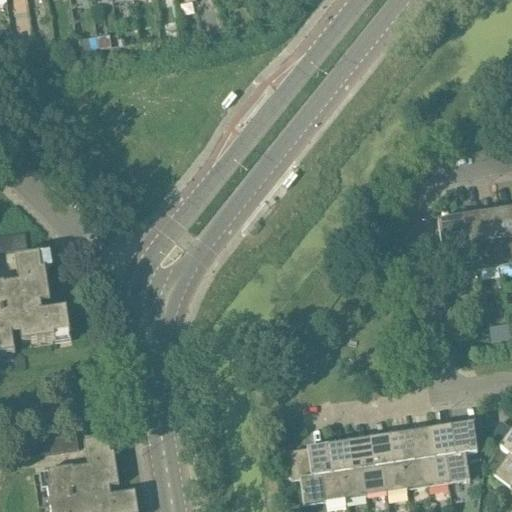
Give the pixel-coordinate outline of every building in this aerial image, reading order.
[(15,53),(17,65),(34,62),(32,51),(15,53)] [(511,212),(501,215),(505,244),(511,242),(511,212)] [(511,242),(505,244),(501,215),(480,218),(484,247),(496,246),(500,272),(511,270),(511,242)] [(480,218),(460,221),(464,251),(475,249),(480,276),(500,272),(496,246),(484,247),(480,218)] [(464,251),(460,221),(438,224),(443,255),(454,253),(458,279),(480,276),(475,249),(464,251)] [(0,269),(0,257),(29,253),(26,236),(0,240),(0,271),(0,272),(0,269)] [(0,359),(16,357),(13,339),(20,338),(22,347),(72,339),(67,311),(43,315),(42,308),(51,306),(44,257),(16,261),(20,286),(6,288),(6,286),(0,287),(0,359)] [(509,341),(507,327),(488,330),(491,344),(509,341)] [(456,459),(445,461),(449,488),(471,485),(469,475),(481,473),(478,457),(478,456),(486,455),(483,431),(474,432),(474,427),(452,431),(456,459)] [(429,491),(449,488),(445,461),(456,459),(452,431),(432,434),(436,462),(424,464),(429,491)] [(511,433),(499,451),(486,469),(495,477),(493,479),(511,492),(511,490),(511,433)] [(408,494),(429,491),(424,464),(436,462),(432,434),(411,437),(415,466),(404,468),(408,494)] [(18,446),(21,463),(79,453),(77,437),(18,446)] [(387,498),(408,494),(404,468),(415,466),(411,437),(390,440),(395,469),(383,470),(387,498)] [(112,440),(84,444),(87,469),(73,472),(73,470),(45,474),(51,511),(137,511),(135,495),(111,498),(110,491),(120,489),(112,440)] [(366,501),(387,498),(383,470),(395,469),(390,440),(370,443),(374,472),(362,474),(366,501)] [(346,504),(366,501),(362,474),(374,472),(370,443),(349,446),(353,475),(342,477),(346,504)] [(326,507),(346,504),(342,477),(353,475),(349,446),(328,449),(333,478),(321,479),(326,507)] [(305,510),(326,507),(321,479),(333,478),(328,449),(289,455),(294,483),(300,482),(305,510)]
